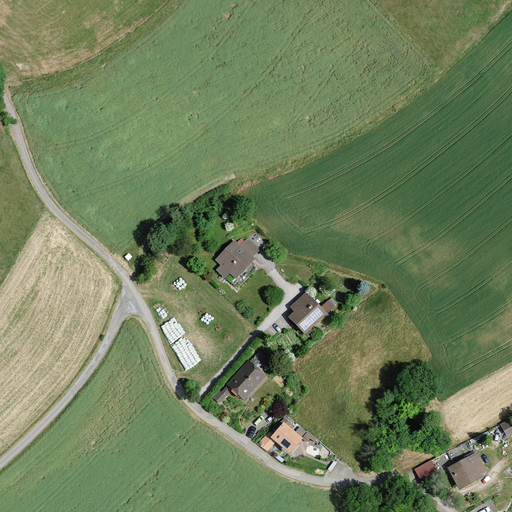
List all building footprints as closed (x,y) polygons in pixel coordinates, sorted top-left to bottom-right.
[(260,260),(236,238),(214,261),(238,283),(260,260)] [(333,311),(311,290),(289,313),(311,334),(333,311)] [(259,347),(217,395),(226,402),(234,393),(246,403),(279,364),(259,347)] [(511,417),(501,423),(508,436),(511,433),(511,417)] [(287,418),(264,444),(273,452),(282,441),(299,456),(312,440),(287,418)] [(446,466),(457,488),(480,476),(479,474),(485,471),(476,452),(446,466)] [(433,459),(415,468),(420,479),(438,470),(433,459)]
